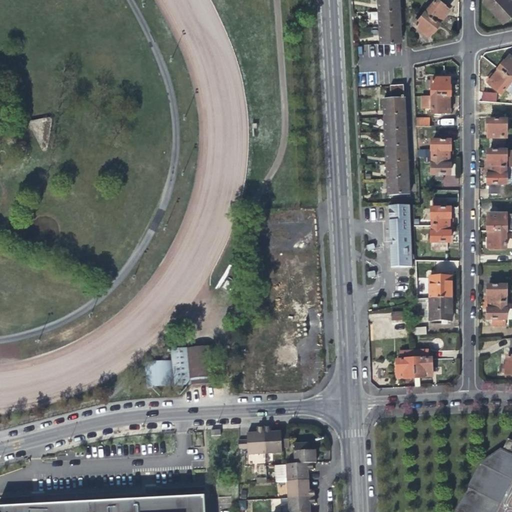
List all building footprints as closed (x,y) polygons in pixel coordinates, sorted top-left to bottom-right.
[(378,0),(379,10),(399,9),(398,0),(378,0)] [(430,6),(425,11),(438,22),(444,16),(449,10),(437,0),(435,0),(434,0),(428,0),(426,2),(430,6)] [(484,0),(483,2),(503,23),(511,14),(511,3),(509,0),(484,0)] [(379,26),(400,25),(399,9),(379,10),(379,26)] [(432,30),(438,22),(425,11),(420,18),(416,14),(411,20),(415,24),(428,35),(432,30)] [(401,42),(400,25),(379,26),(380,43),(401,42)] [(505,64),(499,72),(511,82),(511,61),(509,60),(505,64)] [(502,95),(511,82),(499,72),(492,80),(489,85),(502,95)] [(432,89),(432,97),(449,97),(449,90),(449,81),(432,81),(432,82),(426,82),(426,89),(432,89)] [(389,88),(389,102),(404,101),(403,87),(389,88)] [(481,91),(481,101),(496,102),(497,92),(481,91)] [(449,107),(449,97),(432,97),(422,97),(422,108),(432,108),(432,113),(449,113),(449,107)] [(384,109),(384,117),(404,117),(404,101),(389,102),(383,102),(384,109)] [(488,139),(505,139),(505,122),(501,122),(501,115),(488,115),(488,127),(488,139)] [(416,117),(416,126),(430,126),(429,116),(416,117)] [(385,133),(405,132),(404,117),(384,117),(384,125),(385,133)] [(27,124),(27,126),(39,151),(41,151),(43,151),(44,150),(45,149),(49,123),(49,122),(49,120),(47,118),(29,121),(28,122),(27,124)] [(385,149),(406,148),(405,132),(385,133),(385,140),(385,149)] [(16,136),(3,143),(12,161),(25,154),(16,136)] [(432,143),(432,159),(449,159),(448,153),(448,150),(448,143),(443,143),(443,138),(435,138),(435,143),(432,143)] [(386,165),(406,164),(406,148),(385,149),(386,156),(386,165)] [(488,159),(488,162),(488,169),(505,169),(505,152),(503,152),(490,152),(488,152),(488,159)] [(449,170),(449,166),(449,159),(432,159),(432,174),(436,174),(436,180),(443,179),(443,174),(449,174),(449,170)] [(387,181),(407,179),(406,164),(386,165),(386,172),(387,181)] [(505,195),(505,185),(505,169),(488,169),(488,176),(488,181),(488,195),(505,195)] [(408,196),(407,179),(387,181),(387,188),(388,196),(408,196)] [(435,202),(434,210),(444,210),(445,202),(435,202)] [(391,227),(393,229),(395,256),(392,256),(393,269),(413,267),(409,206),(389,207),(390,225),(391,227)] [(432,210),(432,226),(449,226),(449,220),(449,216),(449,210),(444,210),(434,210),(432,210)] [(488,224),(488,233),(505,233),(505,217),(488,216),(488,224)] [(449,243),(449,233),(449,226),(432,226),(432,252),(447,251),(447,243),(449,243)] [(505,250),(505,233),(488,233),(488,244),(488,250),(505,250)] [(430,278),(429,300),(451,300),(451,287),(451,278),(430,278)] [(488,291),(488,298),(488,304),(505,304),(505,281),(490,280),(490,288),(488,288),(488,291)] [(429,322),(440,322),(447,322),(451,322),(451,315),(451,300),(429,300),(423,300),(422,320),(429,320),(429,322)] [(505,327),(505,304),(488,304),(488,311),(488,315),(488,321),(491,321),(491,327),(497,327),(498,331),(503,331),(503,327),(505,327)] [(216,391),(213,347),(171,350),(172,362),(144,364),(145,390),(188,387),(188,393),(216,391)] [(412,353),(413,362),(414,379),(424,378),(431,378),(429,350),(412,351),(412,353)] [(407,379),(414,379),(413,362),(412,353),(399,354),(400,363),(397,363),(398,379),(407,379)] [(248,455),(264,455),(263,428),(256,428),(257,435),(254,435),(247,435),(247,441),(248,445),(248,450),(248,455)] [(281,454),(281,448),(280,434),(276,434),(270,434),(270,428),(263,428),(264,455),(281,454)] [(288,433),(280,434),(281,448),(288,448),(288,433)] [(502,450),(510,454),(511,449),(511,443),(507,441),(502,450)] [(293,445),(294,466),(312,465),(315,464),(314,456),(314,451),(308,451),(308,445),(293,445)] [(511,457),(500,451),(480,464),(454,511),(491,511),(511,473),(511,457)] [(256,475),(266,475),(266,464),(256,464),(256,475)] [(275,483),(286,482),(307,482),(307,476),(307,472),(312,471),(312,465),(294,466),(274,466),(275,483)] [(286,482),(287,499),(313,498),(313,492),(308,492),(308,487),(307,482),(286,482)] [(281,500),(281,511),(308,511),(309,509),(309,506),(314,505),(313,498),(287,499),(281,500)] [(202,511),(202,499),(157,501),(151,502),(48,507),(43,507),(0,509),(0,511),(202,511)]
